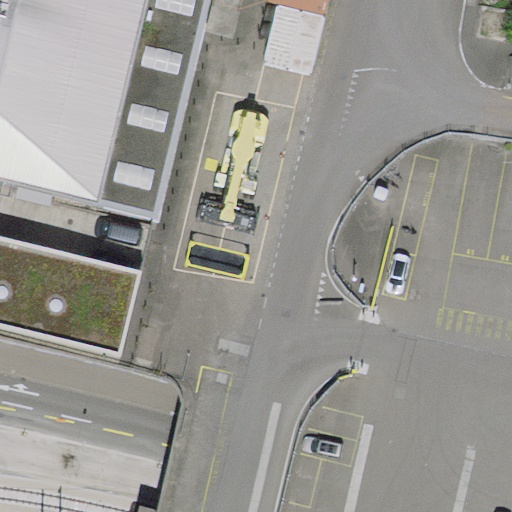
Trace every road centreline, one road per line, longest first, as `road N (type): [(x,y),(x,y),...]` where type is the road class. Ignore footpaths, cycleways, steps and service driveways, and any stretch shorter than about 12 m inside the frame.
road 1 (primary): [(351,511),(4,427)]
road 2 (unknown): [(435,352),(445,287),(477,278),(511,284)]
